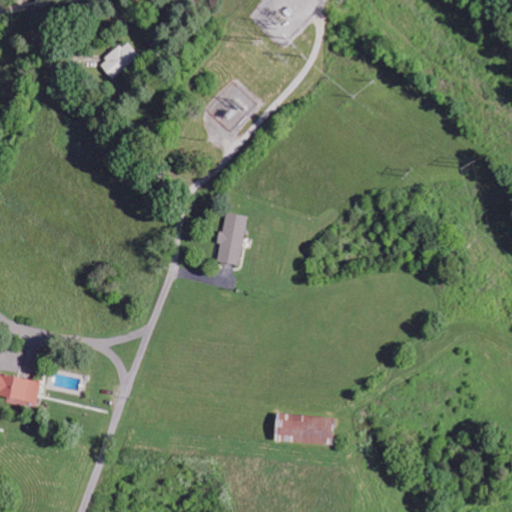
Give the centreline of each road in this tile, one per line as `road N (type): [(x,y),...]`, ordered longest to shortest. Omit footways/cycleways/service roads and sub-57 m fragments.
road 1 (residential): [(83,511),(152,328)]
road 2 (residential): [(152,328),(97,342),(0,316)]
